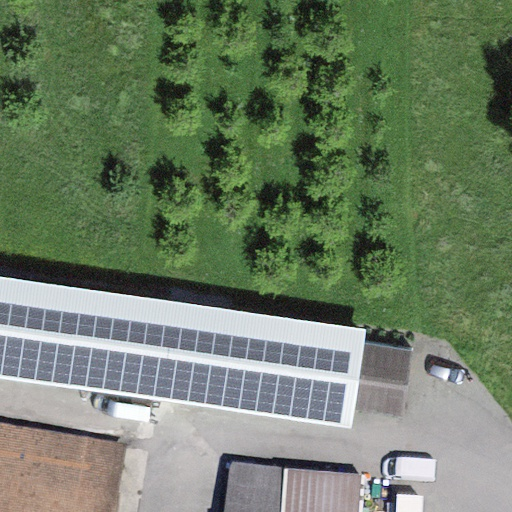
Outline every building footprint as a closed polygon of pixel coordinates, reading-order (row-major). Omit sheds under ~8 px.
[(0,356),(347,407),(359,328),(230,309),(229,314),(0,280),(0,356)] [(403,405),(413,342),(364,334),(354,397),(403,405)] [(0,486),(80,499),(87,454),(0,441),(0,486)] [(0,511),(108,511),(117,459),(87,454),(80,499),(0,486),(0,511)] [(361,511),(363,484),(284,479),(282,511),(361,511)]
